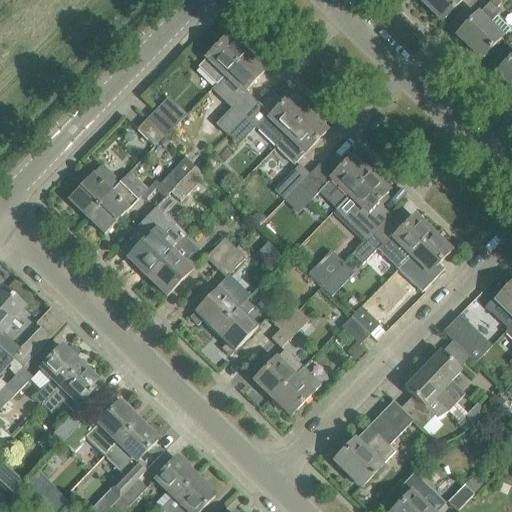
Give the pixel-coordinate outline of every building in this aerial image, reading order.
[(417,0),(441,23),(463,1),(462,0),(417,0)] [(500,13),(496,9),(501,4),(496,0),(492,0),(457,37),(481,61),(508,32),(494,19),(500,13)] [(198,69),(212,83),(216,87),(246,56),(227,38),(206,60),(207,60),(198,69)] [(234,104),(242,95),(264,73),(246,56),(216,87),(234,104)] [(511,57),(495,75),(511,90),(511,57)] [(258,105),(247,116),(228,136),(239,146),(255,129),(275,149),(308,116),(290,98),(271,117),(258,105)] [(165,102),(147,121),(164,137),(185,116),(175,107),(172,110),(165,102)] [(228,136),(247,116),(238,106),(218,126),(228,136)] [(293,167),(312,148),(326,133),(308,116),(275,149),(293,167)] [(153,148),(164,137),(147,121),(137,131),(153,148)] [(341,206),(370,176),(352,158),(332,179),(319,166),(309,176),(290,195),(300,205),(319,186),(341,206)] [(156,190),(165,199),(195,168),(185,159),(160,186),(156,182),(148,191),(130,173),(119,184),(88,216),(104,231),(101,234),(104,236),(137,202),(143,196),(147,199),(156,190)] [(88,216),(119,184),(101,167),(68,201),(69,203),(72,200),(88,216)] [(290,195),(309,176),(299,167),(274,193),(284,202),(290,195)] [(175,208),(205,177),(195,168),(165,199),(175,208)] [(336,211),(367,241),(372,236),(390,218),(377,205),(388,193),(370,176),(341,206),(336,211)] [(384,249),(402,267),(432,236),(414,218),(384,249)] [(147,278),(171,254),(161,245),(166,239),(157,230),(128,260),(147,278)] [(367,241),(354,255),(363,264),(377,250),(382,246),(372,236),(367,241)] [(450,254),(432,236),(402,267),(420,285),(421,284),(426,289),(435,281),(429,275),(450,254)] [(185,239),(171,254),(147,278),(167,297),(196,267),(188,259),(197,250),(185,239)] [(205,261),(215,270),(234,249),(224,240),(205,261)] [(245,260),(234,249),(215,270),(225,279),(215,291),(216,292),(189,319),(198,327),(203,322),(214,334),(246,301),(250,297),(229,276),(245,260)] [(332,253),(309,277),(321,289),(343,266),(344,265),(332,253)] [(343,266),(321,289),(331,298),(353,275),(343,266)] [(484,309),(507,331),(511,325),(511,284),(495,302),(493,300),(484,309)] [(0,335),(10,324),(23,309),(1,289),(0,289),(0,335)] [(254,308),(246,301),(214,334),(226,345),(221,350),(230,358),(257,330),(245,318),(254,308)] [(269,322),(279,332),(299,312),(289,302),(269,322)] [(378,328),(363,314),(360,310),(351,319),(369,336),(378,328)] [(289,341),(309,322),(299,312),(279,332),(271,340),(280,349),(289,341)] [(360,346),(369,336),(351,319),(342,329),(357,344),(344,356),(353,365),(365,352),(360,346)] [(492,347),(471,327),(462,336),(483,356),(492,347)] [(41,328),(21,349),(12,341),(4,350),(23,368),(51,338),(41,328)] [(475,364),(483,356),(462,336),(454,344),(475,364)] [(42,407),(81,367),(61,349),(40,371),(51,382),(34,399),(42,407)] [(272,400),(303,369),(284,351),(254,382),(272,400)] [(460,373),(454,368),(440,354),(422,372),(456,405),(465,396),(451,382),(460,373)] [(63,404),(73,414),(100,386),(81,367),(42,407),(51,416),(63,404)] [(321,386),(306,372),(303,369),(272,400),(290,418),(321,386)] [(0,427),(1,428),(5,424),(0,420),(0,410),(1,411),(32,379),(23,370),(0,393),(0,427)] [(448,414),(456,405),(422,372),(405,390),(412,398),(401,410),(422,430),(434,417),(437,420),(448,414)] [(502,416),(511,405),(511,385),(504,393),(507,395),(494,408),(502,416)] [(85,419),(80,425),(63,443),(74,455),(83,446),(81,443),(85,439),(104,458),(138,423),(130,415),(133,412),(123,403),(120,406),(119,404),(95,429),(85,419)] [(396,453),(389,446),(412,422),(393,403),(334,463),(361,489),(381,468),(396,453)] [(467,415),(475,423),(485,413),(477,405),(467,415)] [(467,415),(458,425),(465,432),(467,430),(475,423),(467,415)] [(63,443),(80,425),(71,416),(53,434),(63,443)] [(119,499),(137,481),(128,472),(157,442),(138,423),(104,458),(124,477),(110,491),(119,499)] [(161,511),(163,511),(195,479),(176,460),(155,482),(167,494),(155,506),(161,511)] [(200,511),(201,511),(215,498),(195,479),(163,511),(200,511)] [(147,490),(137,481),(119,499),(129,508),(147,490)] [(428,511),(422,506),(434,494),(423,483),(412,495),(411,494),(394,511),(428,511)] [(464,486),(438,511),(457,511),(474,496),(464,486)]
